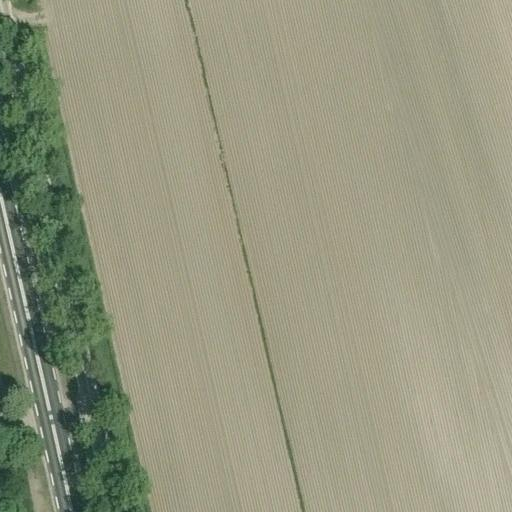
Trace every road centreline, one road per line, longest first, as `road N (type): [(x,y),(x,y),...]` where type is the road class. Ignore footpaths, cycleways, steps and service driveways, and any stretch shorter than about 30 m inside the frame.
road 1 (unclassified): [(118,511),(0,7)]
road 2 (primary): [(69,511),(0,211)]
